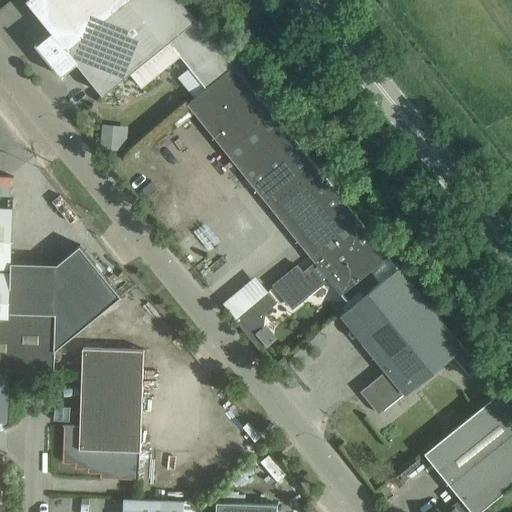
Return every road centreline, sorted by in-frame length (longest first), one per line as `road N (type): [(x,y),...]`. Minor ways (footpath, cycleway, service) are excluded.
road 1 (unclassified): [(363,511),(0,63)]
road 2 (primary): [(511,248),(310,0)]
